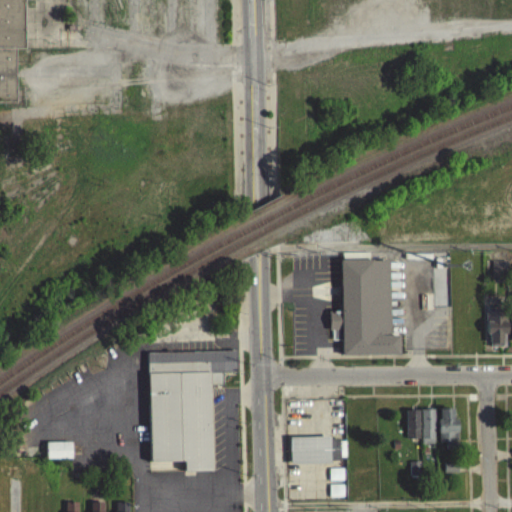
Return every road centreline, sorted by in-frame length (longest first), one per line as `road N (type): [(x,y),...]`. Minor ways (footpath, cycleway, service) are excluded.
road 1 (residential): [(511,376),(262,376)]
road 2 (secondary): [(259,267),(266,511)]
road 3 (secondary): [(249,0),(256,189)]
road 4 (residential): [(488,376),(491,511)]
